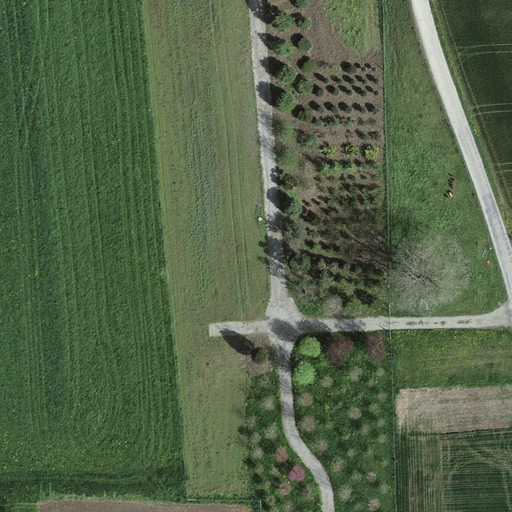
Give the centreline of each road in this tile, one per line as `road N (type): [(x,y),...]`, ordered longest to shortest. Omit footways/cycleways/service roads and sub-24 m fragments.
road 1 (track): [(328,511),(320,475),(289,426),(256,0)]
road 2 (track): [(511,319),(214,328)]
road 3 (track): [(511,276),(418,0)]
